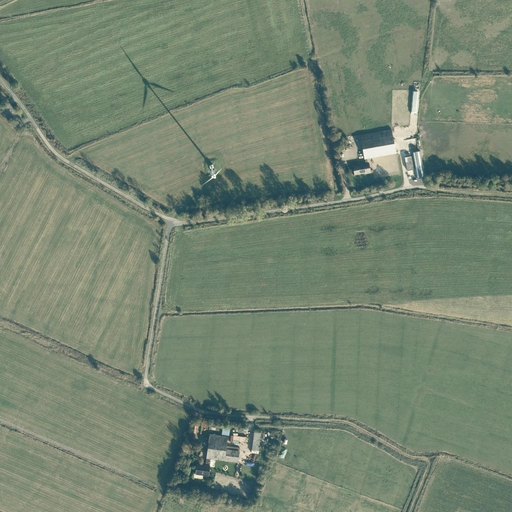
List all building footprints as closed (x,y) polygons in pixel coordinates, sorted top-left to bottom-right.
[(419,89),(414,88),(411,123),(416,124),(419,89)] [(393,129),(360,135),(365,160),(398,154),(393,129)] [(411,152),(404,153),(407,171),(414,170),(411,152)] [(368,163),(352,166),(354,176),(370,173),(368,163)] [(261,433),(254,432),(251,449),(258,450),(261,433)] [(228,435),(210,433),(206,463),(209,464),(210,459),(237,462),(239,449),(227,448),(228,435)] [(209,464),(196,463),(195,476),(208,477),(209,464)]
